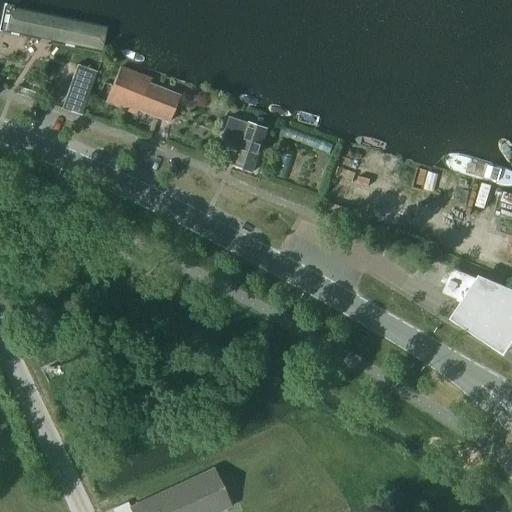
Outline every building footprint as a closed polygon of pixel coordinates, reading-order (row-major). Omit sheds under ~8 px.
[(0,27),(0,34),(101,56),(108,25),(5,4),(0,27)] [(76,67),(68,90),(86,97),(95,74),(76,67)] [(112,86),(105,102),(136,114),(138,110),(168,124),(179,98),(149,85),(151,80),(120,68),(112,86)] [(235,166),(253,172),(253,171),(267,130),(249,123),(249,124),(230,117),(222,138),(221,140),(242,147),(235,165),(235,166)] [(490,286),(490,285),(453,270),(442,294),(466,303),(470,305),(484,300),(489,286),(490,286)] [(511,287),(478,274),(449,318),(503,353),(511,340),(511,287)] [(213,471),(130,509),(131,511),(217,511),(230,506),(218,481),(213,471)]
